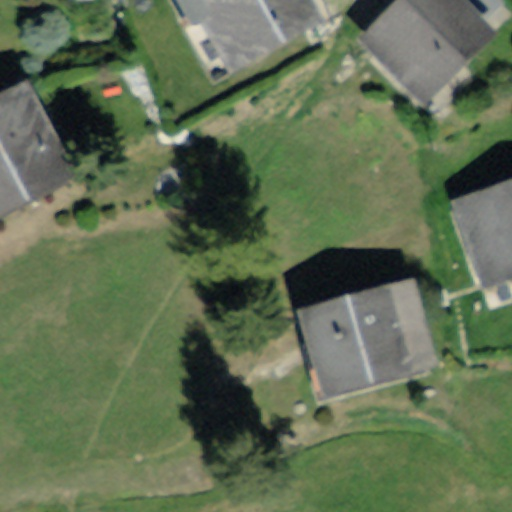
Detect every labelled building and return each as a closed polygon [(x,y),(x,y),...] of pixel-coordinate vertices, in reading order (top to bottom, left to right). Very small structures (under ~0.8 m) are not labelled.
[(301,0),(174,0),(220,83),(318,30),(301,0)] [(486,41),(446,0),(388,0),(344,42),(411,112),(486,41)] [(21,73),(0,84),(0,218),(79,173),(21,73)] [(511,179),(440,201),(469,296),(511,282),(511,179)] [(401,282),(284,314),(310,405),(427,373),(401,282)]
